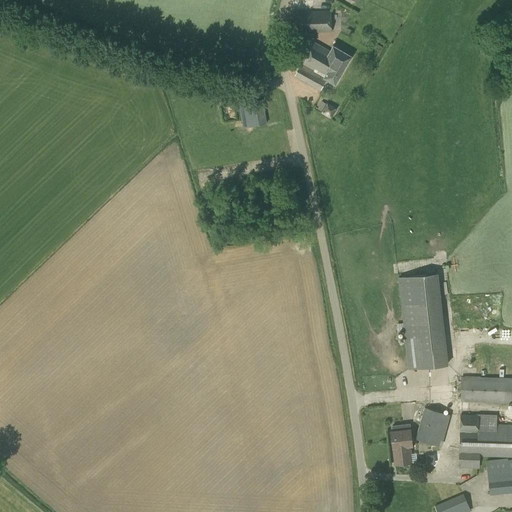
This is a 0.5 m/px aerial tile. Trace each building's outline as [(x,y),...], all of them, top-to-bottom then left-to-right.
[(292,33),(332,32),(331,11),(293,11),(292,33)] [(330,51),(312,41),(301,63),(295,75),(320,89),(326,79),(335,84),(351,56),(333,45),(330,51)] [(243,127),(267,123),(263,99),(239,104),(243,127)] [(325,121),(334,119),(332,108),(323,109),(325,121)] [(408,369),(448,364),(438,272),(398,277),(408,369)] [(511,377),(461,376),(460,401),(511,402),(511,377)] [(442,446),(450,414),(425,407),(416,438),(442,446)] [(511,424),(497,424),(497,414),(479,414),(461,414),(459,451),(458,467),(479,468),(479,456),(511,456),(511,424)] [(410,429),(410,424),(392,426),(393,431),(391,431),(392,441),(404,439),(404,442),(409,441),(409,445),(412,445),(410,429)] [(412,446),(412,445),(409,445),(409,441),(404,442),(404,439),(392,441),(393,448),(396,464),(411,462),(409,446),(412,446)] [(511,492),(511,458),(510,459),(507,458),(486,460),(490,494),(511,492)] [(437,511),(467,511),(471,511),(463,493),(434,506),(437,511)]
